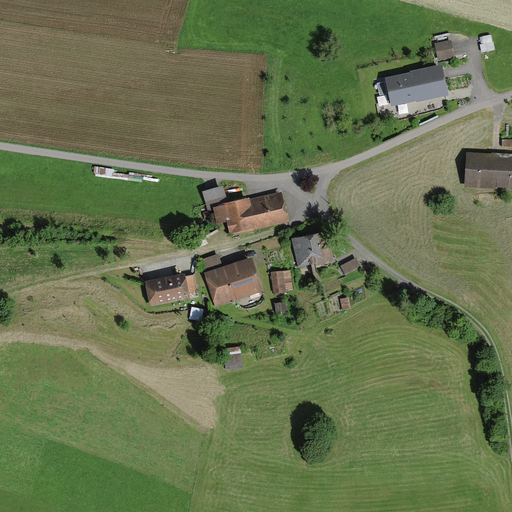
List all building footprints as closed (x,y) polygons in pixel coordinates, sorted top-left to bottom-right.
[(453,45),(438,47),(440,62),(455,60),(453,45)] [(439,101),(434,75),(409,80),(408,75),(383,81),(391,115),(416,110),(415,106),(439,101)] [(511,159),(470,157),(468,188),(511,190),(511,159)] [(209,212),(217,210),(231,207),(227,190),(206,194),(209,212)] [(290,224),(284,195),(231,207),(217,210),(220,225),(231,223),(234,237),(290,224)] [(329,237),(295,242),(299,272),(333,267),(329,237)] [(220,258),(203,263),(216,308),(266,294),(256,261),(223,271),(220,258)] [(361,269),(357,261),(342,268),(345,276),(361,269)] [(291,274),(279,275),(280,295),(293,294),(291,274)] [(189,279),(148,285),(151,308),(192,302),(189,279)]
